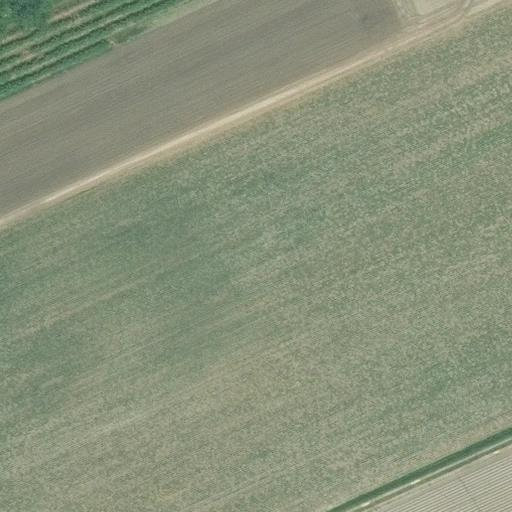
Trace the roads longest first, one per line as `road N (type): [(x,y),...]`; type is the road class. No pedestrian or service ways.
road 1 (track): [(0,224),(442,29)]
road 2 (track): [(511,441),(355,511)]
